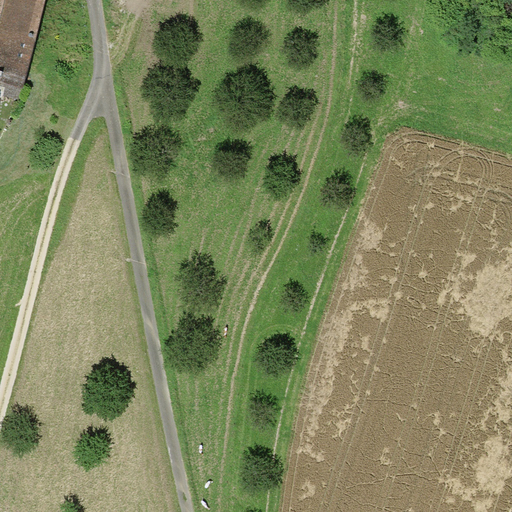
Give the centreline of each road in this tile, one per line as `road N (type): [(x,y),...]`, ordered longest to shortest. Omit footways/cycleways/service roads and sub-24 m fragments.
road 1 (track): [(110,118),(188,511)]
road 2 (track): [(103,79),(70,138),(0,398)]
